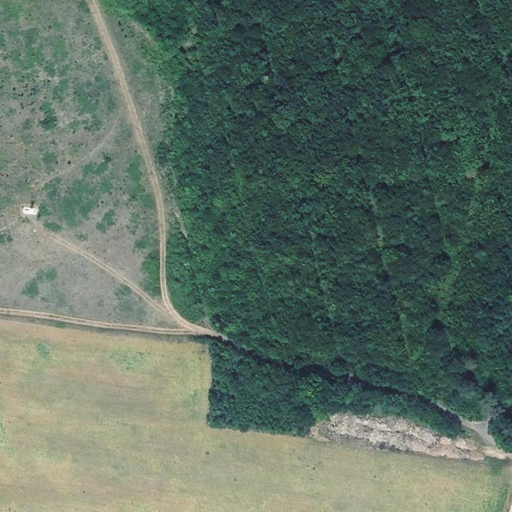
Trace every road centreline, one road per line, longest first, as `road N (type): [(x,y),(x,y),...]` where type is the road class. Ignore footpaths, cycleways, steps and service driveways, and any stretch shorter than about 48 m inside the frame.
road 1 (track): [(511,444),(420,397),(263,356),(208,331),(184,230),(94,0)]
road 2 (track): [(162,180),(166,288),(184,321),(208,331),(0,309)]
